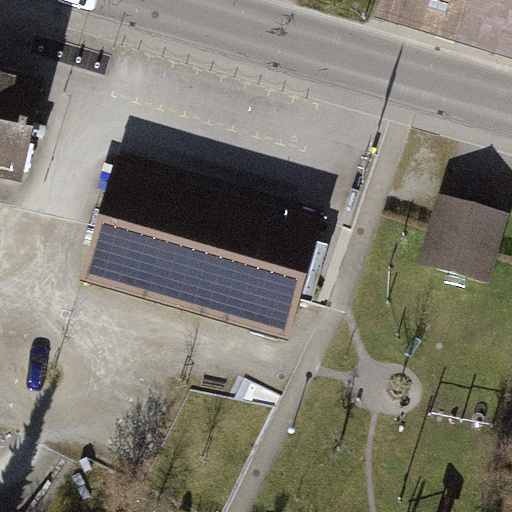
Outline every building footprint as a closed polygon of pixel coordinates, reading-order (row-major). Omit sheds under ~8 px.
[(457,45),(469,0),(396,0),(389,26),(457,45)] [(511,0),(469,0),(457,45),(511,60),(511,0)] [(41,77),(0,69),(0,167),(23,172),(41,77)] [(320,214),(120,152),(83,271),(283,332),(320,214)] [(511,225),(511,216),(437,196),(417,265),(495,286),(511,225)]
